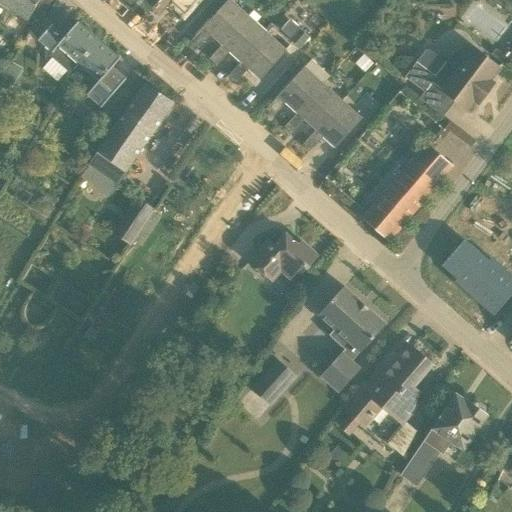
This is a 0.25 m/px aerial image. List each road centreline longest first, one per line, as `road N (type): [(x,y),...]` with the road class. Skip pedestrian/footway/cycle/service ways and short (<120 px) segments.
road 1 (residential): [(267,149),(92,408),(65,417),(36,411),(0,387)]
road 2 (unclassified): [(267,149),(94,0)]
road 3 (unclassified): [(395,272),(511,119)]
road 4 (unclassified): [(395,272),(267,149)]
road 5 (unclassified): [(511,376),(395,272)]
